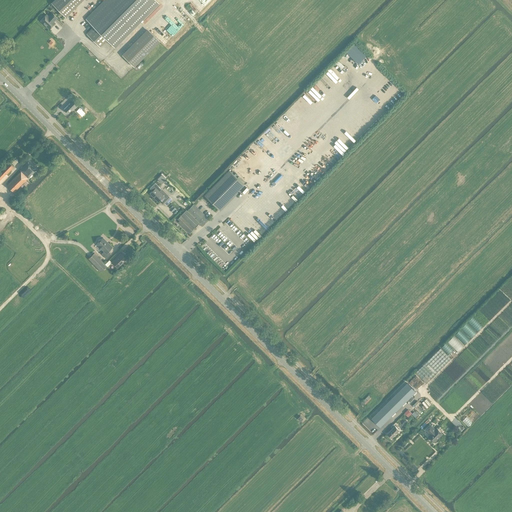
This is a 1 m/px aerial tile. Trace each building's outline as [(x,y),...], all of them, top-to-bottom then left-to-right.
[(54,0),(52,3),(66,17),(82,0),(54,0)] [(100,47),(107,40),(115,48),(159,4),(154,0),(104,0),(86,19),(94,27),(87,34),(100,47)] [(46,15),(41,20),(49,29),(55,23),(53,21),(57,18),(52,13),(49,17),(46,15)] [(124,57),(134,67),(160,41),(150,32),(124,57)] [(351,48),(346,52),(359,64),(367,55),(355,43),(350,47),(351,48)] [(73,101),(64,109),(68,114),(73,108),(76,111),(80,108),(77,105),(73,101)] [(80,108),(76,111),(82,117),(85,113),(82,110),(80,108)] [(0,184),(8,176),(7,175),(14,167),(6,159),(1,163),(4,166),(0,169),(0,184)] [(28,183),(26,180),(36,170),(28,162),(20,170),(21,171),(7,185),(14,192),(23,183),(26,185),(28,183)] [(244,185),(229,170),(204,195),(219,210),(221,209),(222,210),(228,203),(227,202),(244,185)] [(155,183),(149,188),(152,191),(149,193),(158,202),(160,200),(162,202),(165,198),(164,196),(159,192),(161,189),(155,183)] [(170,198),(168,195),(165,198),(162,202),(164,204),(170,198)] [(194,204),(187,211),(186,210),(177,219),(179,221),(177,222),(189,233),(199,224),(201,226),(209,219),(207,217),(208,216),(206,213),(204,215),(194,204)] [(98,242),(97,244),(104,251),(101,253),(106,258),(111,253),(108,250),(112,246),(103,237),(101,239),(100,239),(99,239),(98,240),(98,241),(98,242)] [(107,266),(96,255),(94,253),(88,259),(101,272),(107,266)] [(118,267),(126,259),(120,253),(112,261),(118,267)] [(416,373),(427,383),(451,359),(441,348),(416,373)] [(408,383),(372,418),(382,428),(418,393),(408,383)] [(360,404),(363,407),(372,398),(369,395),(360,404)] [(393,428),(387,433),(392,438),(399,430),(394,425),(392,427),(393,428)] [(434,442),(443,434),(437,428),(435,430),(432,426),(427,430),(431,434),(428,436),(434,442)]
